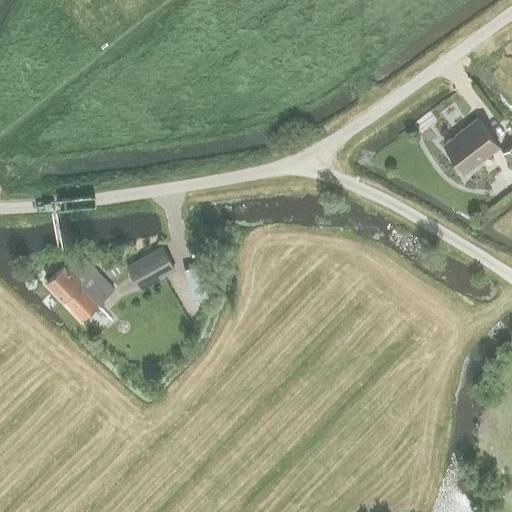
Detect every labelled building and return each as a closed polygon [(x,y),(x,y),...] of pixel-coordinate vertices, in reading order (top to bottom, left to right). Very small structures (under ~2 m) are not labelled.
[(465,172),(498,147),(478,120),(445,146),(465,172)] [(511,145),(503,152),(511,164),(511,145)] [(126,266),(140,291),(176,270),(162,245),(126,266)] [(83,320),(114,290),(77,252),(47,282),(83,320)] [(511,442),(498,456),(511,471),(511,470),(511,442)]
